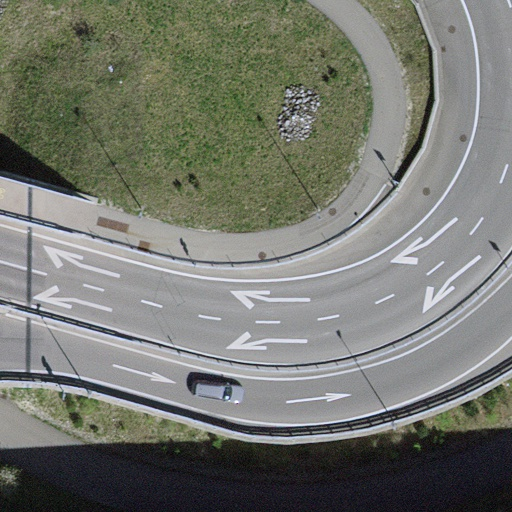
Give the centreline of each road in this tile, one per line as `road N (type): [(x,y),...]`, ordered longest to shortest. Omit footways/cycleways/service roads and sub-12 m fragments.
road 1 (motorway): [(511,157),(482,224),(438,272),(372,310),(302,322),(193,319),(0,261)]
road 2 (motorway): [(0,341),(286,403),(370,398),(428,379),(511,315)]
